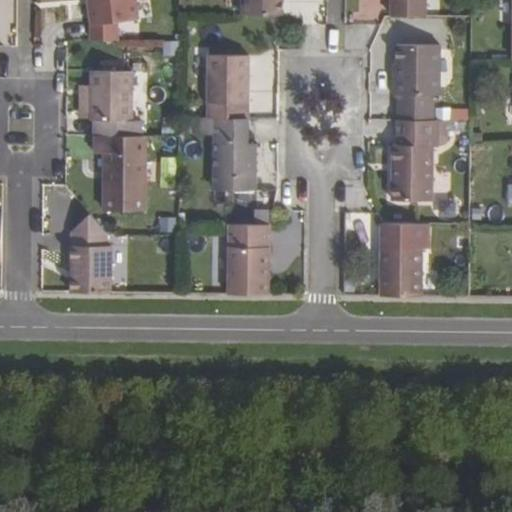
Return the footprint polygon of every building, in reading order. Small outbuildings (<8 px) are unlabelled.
[(88,0),(91,25),(91,40),(117,40),(117,25),(139,22),(136,0),(88,0)] [(243,0),(243,14),(283,15),(283,0),(243,0)] [(392,0),(392,16),(426,16),(426,0),(392,0)] [(0,73),(20,71),(16,43),(0,45),(0,73)] [(399,95),(399,120),(434,120),(435,45),(396,45),(396,79),(394,79),(393,95),(399,95)] [(210,55),(209,118),(249,118),(250,56),(210,55)] [(96,117),(96,135),(144,135),(144,117),(137,117),(138,69),(97,68),(97,87),(96,117)] [(96,117),(97,87),(86,87),(85,117),(96,117)] [(209,134),(208,189),(257,190),(258,150),(249,149),(249,143),(249,118),(209,118),(196,117),(196,134),(209,134)] [(394,144),(394,195),(434,195),(434,120),(399,120),(399,144),(394,144)] [(105,153),(104,210),(146,211),(147,136),(144,135),(96,135),(96,153),(105,153)] [(490,208),(475,208),(475,222),(489,222),(490,208)] [(73,230),(72,292),(112,292),(113,247),(108,248),(108,233),(91,214),(73,230)] [(422,296),(422,249),(429,249),(429,223),(383,223),(382,295),(422,296)] [(230,224),(229,294),(269,294),(270,224),(230,224)] [(355,281),(345,281),(345,295),(355,295),(355,281)]
